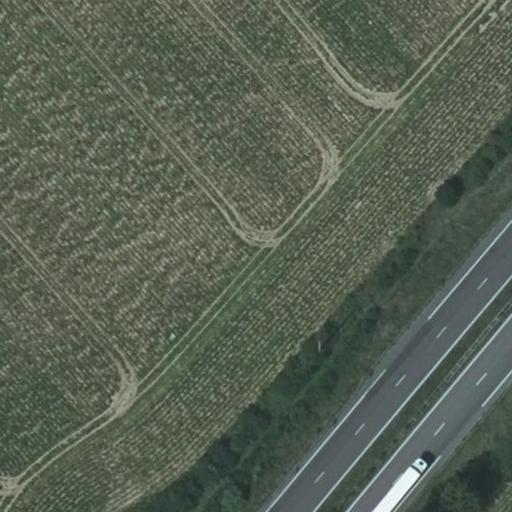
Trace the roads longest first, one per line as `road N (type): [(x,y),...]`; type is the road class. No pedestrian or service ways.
road 1 (motorway): [(511,230),(278,511)]
road 2 (motorway): [(370,511),(511,345)]
